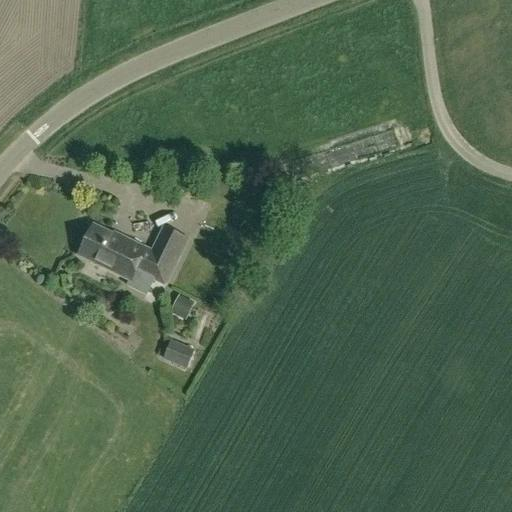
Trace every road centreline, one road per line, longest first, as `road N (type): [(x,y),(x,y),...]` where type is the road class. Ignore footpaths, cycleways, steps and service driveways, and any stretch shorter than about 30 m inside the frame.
road 1 (tertiary): [(0,175),(61,113),(113,80),(310,0)]
road 2 (unclassified): [(511,175),(467,155),(448,134),(418,0)]
